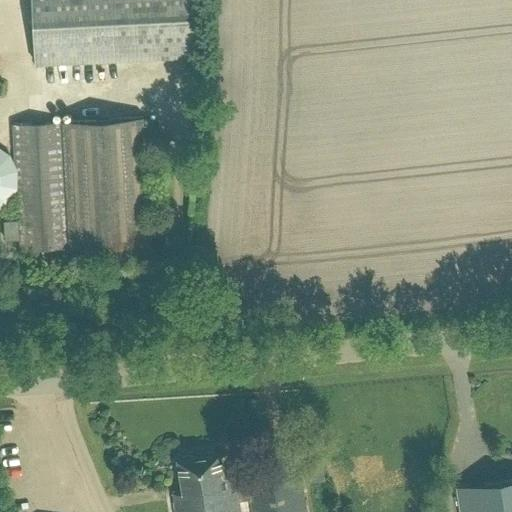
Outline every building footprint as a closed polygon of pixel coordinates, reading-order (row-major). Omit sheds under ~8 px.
[(195,55),(192,0),(31,0),(35,63),(195,55)] [(19,248),(68,247),(150,243),(143,116),(61,120),(12,123),(19,248)] [(223,474),(219,451),(177,457),(182,490),(172,492),(174,511),(239,511),(238,500),(250,498),(252,511),(306,511),(298,463),(248,471),(249,475),(232,477),(232,473),(223,474)] [(306,481),(326,478),(323,459),(303,462),(306,481)] [(511,511),(511,477),(457,487),(460,511),(511,511)]
